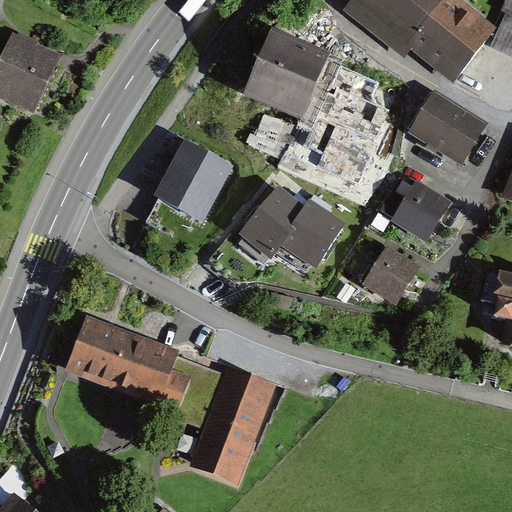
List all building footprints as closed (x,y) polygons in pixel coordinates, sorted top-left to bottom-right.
[(496,32),(457,0),(354,0),(347,10),(402,55),(409,47),(453,83),(496,32)] [(511,18),(499,46),(511,51),(511,18)] [(397,85),(272,31),(241,102),(377,161),(389,135),(377,130),(397,85)] [(62,56),(11,34),(0,59),(0,101),(35,117),(62,56)] [(485,128),(433,98),(410,137),(462,167),(485,128)] [(235,171),(184,144),(152,203),(203,231),(235,171)] [(449,208),(413,186),(392,218),(428,241),(449,208)] [(344,231),(311,210),(307,216),(280,196),(243,244),(272,267),(284,254),(317,275),(344,231)] [(418,273),(387,253),(364,289),(394,309),(418,273)] [(511,279),(499,276),(490,321),(503,324),(498,347),(511,350),(511,279)] [(178,358),(83,323),(62,379),(209,434),(195,470),(235,485),(270,392),(231,377),(228,383),(176,363),(178,358)] [(28,511),(12,499),(1,511),(28,511)]
